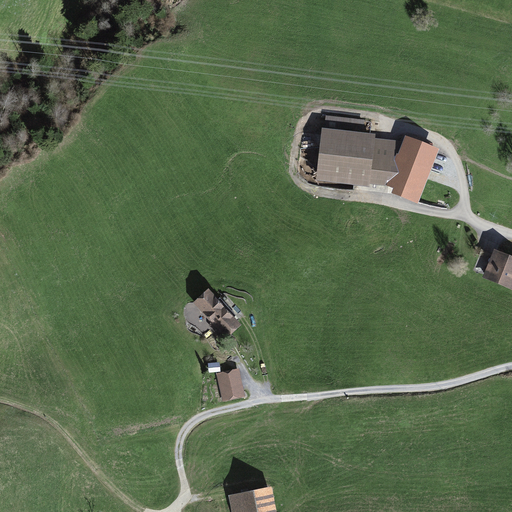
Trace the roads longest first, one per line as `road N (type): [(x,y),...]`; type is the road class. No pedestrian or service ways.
road 1 (track): [(511,230),(316,192),(293,176),(297,128),(313,113),(434,130),(468,172)]
road 2 (track): [(175,511),(189,496),(183,448),(191,425),(210,411),(442,383),(511,366)]
road 3 (track): [(0,402),(44,414),(113,486),(169,511)]
